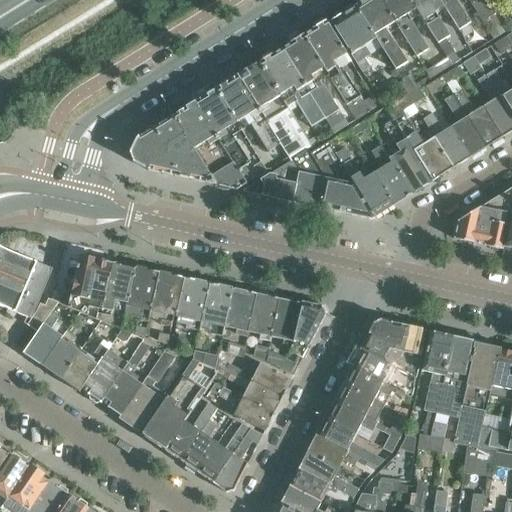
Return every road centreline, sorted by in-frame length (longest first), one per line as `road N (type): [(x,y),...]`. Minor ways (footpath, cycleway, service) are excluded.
road 1 (residential): [(249,511),(354,306),(364,266)]
road 2 (residential): [(364,266),(128,214)]
road 3 (residential): [(191,511),(0,379)]
road 4 (tertiary): [(113,108),(288,0)]
road 5 (residential): [(408,276),(420,217),(511,159)]
